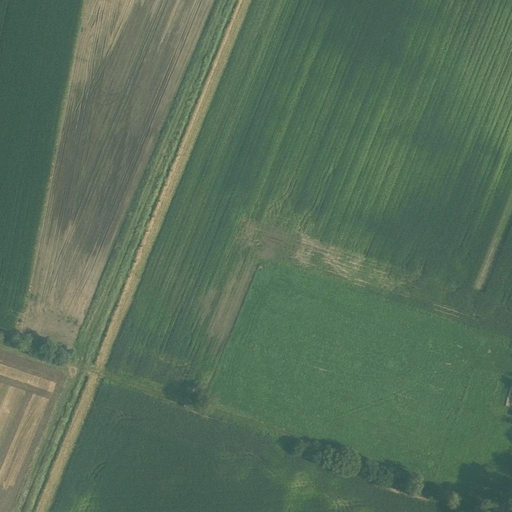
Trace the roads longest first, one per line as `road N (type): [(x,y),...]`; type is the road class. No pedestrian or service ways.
road 1 (track): [(508,505),(76,364)]
road 2 (track): [(76,364),(17,511)]
